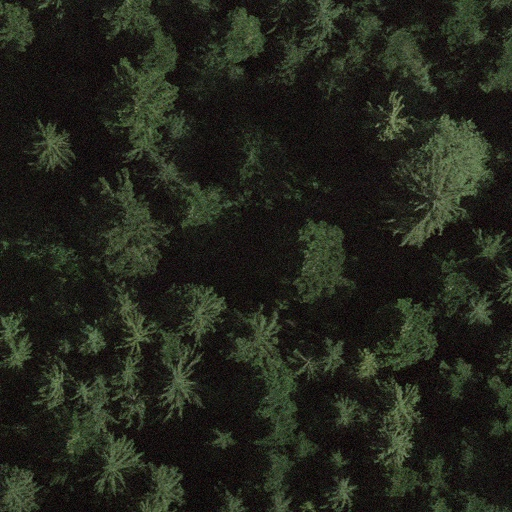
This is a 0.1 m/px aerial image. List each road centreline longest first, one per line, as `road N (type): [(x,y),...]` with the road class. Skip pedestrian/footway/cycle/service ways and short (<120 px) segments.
road 1 (track): [(0,301),(181,290),(511,119)]
road 2 (track): [(511,397),(181,290)]
